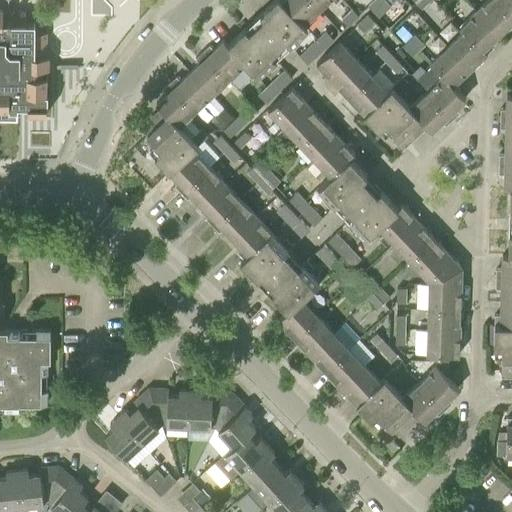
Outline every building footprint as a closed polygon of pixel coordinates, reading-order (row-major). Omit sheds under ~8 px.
[(308,27),(304,24),(282,0),(281,0),(273,0),(228,43),(246,62),(245,63),(257,75),(268,65),(272,70),(301,42),(297,37),(308,27)] [(321,8),(312,0),(282,0),(304,24),(321,8)] [(329,0),(312,0),(321,8),(329,0)] [(386,10),(376,0),(374,0),(370,5),(380,15),(386,10)] [(376,0),(386,10),(392,4),(388,0),(376,0)] [(511,13),(499,0),(486,0),(477,9),(499,33),(509,24),(511,27),(511,13)] [(511,0),(499,0),(511,13),(511,0)] [(348,25),(360,14),(353,8),(342,18),(348,25)] [(0,118),(18,118),(18,105),(28,105),(28,112),(47,113),(47,32),(35,32),(35,23),(26,22),(26,10),(0,9),(0,118)] [(499,33),(477,9),(459,26),(463,31),(465,29),(487,53),(494,46),(490,42),(499,33)] [(365,30),(375,19),(369,13),(359,24),(365,30)] [(470,69),(487,53),(465,29),(463,31),(448,45),(470,69)] [(318,38),(325,46),(334,38),(326,30),(318,38)] [(415,32),(409,38),(420,49),(426,44),(415,32)] [(325,46),(318,38),(309,47),(316,55),(325,46)] [(420,49),(409,38),(403,43),(414,55),(420,49)] [(229,78),(245,63),(246,62),(228,43),(224,39),(214,48),(210,44),(203,50),(229,78)] [(333,80),(356,58),(340,41),(317,63),(333,80)] [(386,60),(393,54),(383,43),(376,50),(386,60)] [(470,69),(448,45),(430,62),(443,75),(444,74),(454,84),(470,69)] [(316,55),(309,47),(300,55),(307,63),(316,55)] [(229,78),(203,50),(196,57),(200,62),(190,71),(212,94),(229,78)] [(393,54),(386,60),(396,70),(403,64),(393,54)] [(348,96),(372,74),(356,58),(333,80),(348,96)] [(276,78),(283,85),(292,77),(285,69),(276,78)] [(212,94),(190,71),(180,80),(176,75),(169,82),(196,110),(212,94)] [(387,90),(372,74),(348,96),(364,113),(387,90)] [(427,90),(453,118),(460,111),(456,107),(466,97),(454,84),(444,74),(443,75),(427,90)] [(392,86),(398,93),(408,83),(402,76),(392,86)] [(267,86),(274,94),(283,85),(276,78),(267,86)] [(196,110),(169,82),(163,88),(167,93),(156,102),(162,109),(179,126),(180,125),(196,110)] [(274,94),(267,86),(258,95),(265,103),(274,94)] [(284,126),(308,103),(291,86),(268,108),(284,126)] [(410,106),(398,93),(392,86),(387,90),(364,113),(379,129),(385,123),(406,145),(421,132),(419,130),(426,124),(426,123),(410,106)] [(427,90),(410,106),(426,123),(426,124),(432,130),(442,120),(446,124),(453,118),(427,90)] [(500,118),(511,117),(511,94),(507,94),(506,108),(500,108),(500,118)] [(323,120),(308,103),(284,126),(300,142),(323,120)] [(194,149),(198,145),(192,138),(180,125),(179,126),(162,109),(156,115),(154,113),(140,126),(161,149),(155,155),(170,171),(194,149)] [(245,109),(234,119),(241,126),(252,116),(245,109)] [(511,140),(511,117),(500,118),(500,127),(506,127),(506,141),(511,140)] [(241,126),(234,119),(224,129),(231,136),(241,126)] [(316,159),(339,137),(323,120),(300,142),(316,159)] [(203,128),(192,138),(198,145),(209,135),(203,128)] [(241,146),(252,136),(245,130),(235,139),(241,146)] [(215,140),(225,151),(231,145),(221,134),(215,140)] [(355,154),(339,137),(316,159),(331,175),(351,158),(355,154)] [(511,140),(506,141),(505,154),(499,154),(499,164),(511,163),(511,140)] [(231,145),(225,151),(234,161),(240,155),(231,145)] [(209,165),(194,149),(170,171),(179,180),(175,184),(181,191),(209,165)] [(255,164),(265,175),(271,169),(262,158),(255,164)] [(381,190),(351,158),(331,175),(319,186),(329,197),(324,201),(352,231),(356,226),(367,237),(379,226),(378,225),(397,207),(381,190)] [(511,163),(499,164),(499,173),(505,173),(504,187),(510,187),(511,187),(511,163)] [(248,170),(258,181),(265,175),(255,164),(248,170)] [(209,165),(181,191),(188,198),(192,194),(201,204),(225,182),(209,165)] [(271,169),(265,175),(274,185),(281,179),(271,169)] [(265,175),(258,181),(268,191),(274,185),(265,175)] [(225,182),(201,204),(210,213),(206,217),(213,224),(240,198),(225,182)] [(297,207),(305,200),(297,191),(289,198),(297,207)] [(233,237),(256,215),(240,198),(213,224),(219,231),(223,227),(233,237)] [(313,209),(305,200),(297,207),(305,216),(313,209)] [(285,219),(293,211),(284,203),(277,210),(285,219)] [(401,203),(397,207),(378,225),(379,226),(394,242),(418,220),(401,203)] [(313,209),(305,216),(313,225),(322,218),(313,209)] [(301,220),(293,211),(285,219),(293,228),(301,220)] [(271,230),(256,215),(233,237),(242,246),(237,250),(244,257),(271,230)] [(301,220),(293,228),(302,236),(309,229),(301,220)] [(418,220),(394,242),(410,258),(433,236),(418,220)] [(271,230),(244,257),(240,260),(288,310),(301,297),(302,298),(319,282),(309,271),(314,267),(307,259),(286,237),(282,242),(271,230)] [(336,248),(344,241),(335,232),(327,240),(336,248)] [(433,236),(410,258),(426,276),(430,272),(430,271),(449,253),(433,236)] [(336,248),(344,257),(352,250),(344,241),(336,248)] [(324,260),(331,253),(323,244),(315,251),(324,260)] [(352,250),(344,257),(352,266),(360,259),(352,250)] [(340,261),(331,253),(324,260),(332,269),(340,261)] [(462,267),(449,253),(430,271),(430,272),(435,277),(435,283),(461,284),(462,267)] [(511,278),(511,254),(509,255),(503,254),(502,268),(496,268),(496,278),(511,278)] [(340,261),(332,269),(340,277),(348,270),(340,261)] [(374,292),(380,285),(370,275),(364,281),(374,292)] [(511,278),(496,278),(496,287),(502,288),(501,301),(511,301),(511,278)] [(367,298),(374,292),(364,281),(348,297),(357,307),(367,298)] [(428,307),(461,308),(461,284),(435,283),(429,283),(428,307)] [(374,292),(384,302),(390,296),(380,285),(374,292)] [(398,301),(407,301),(407,286),(398,286),(398,301)] [(374,292),(367,298),(378,308),(384,302),(374,292)] [(317,314),(302,298),(301,297),(288,310),(278,319),(294,336),(317,314)] [(511,301),(501,301),(501,314),(495,314),(495,323),(511,323),(511,301)] [(460,331),(461,308),(428,307),(428,330),(460,331)] [(317,314),(294,336),(310,353),(333,331),(317,314)] [(396,314),(396,328),(405,328),(405,314),(396,314)] [(511,323),(495,323),(494,345),(502,345),(501,376),(511,376),(511,323)] [(0,408),(19,409),(19,402),(47,402),(47,359),(51,359),(51,329),(0,328),(0,408)] [(405,328),(396,328),(397,343),(405,343),(405,328)] [(460,331),(428,330),(427,353),(459,354),(460,331)] [(333,331),(310,353),(325,369),(349,348),(333,331)] [(381,347),(381,348),(387,342),(378,332),(372,338),(381,347)] [(387,342),(381,348),(391,358),(397,352),(387,342)] [(341,386),(364,364),(349,348),(325,369),(341,386)] [(419,380),(445,408),(452,401),(448,397),(459,387),(448,376),(448,360),(436,359),(436,364),(419,380)] [(380,380),(364,364),(341,386),(357,402),(380,380)] [(384,376),(390,383),(401,373),(394,366),(384,376)] [(403,396),(390,383),(384,376),(380,380),(357,402),(372,419),(378,413),(399,436),(414,422),(412,420),(418,414),(403,396)] [(445,408),(419,380),(403,396),(418,414),(424,420),(434,410),(438,415),(445,408)] [(162,424),(149,387),(135,400),(139,405),(131,413),(126,408),(118,415),(142,442),(159,427),(159,426),(162,424)] [(149,387),(162,424),(163,423),(166,423),(166,424),(189,425),(190,389),(180,388),(179,395),(168,394),(168,388),(149,387)] [(215,426),(232,391),(213,390),(212,396),(201,396),(201,389),(190,389),(189,425),(211,426),(211,425),(215,426)] [(218,429),(232,445),(234,446),(249,433),(256,427),(248,418),(252,413),(232,391),(215,426),(216,426),(218,429)] [(142,442),(118,415),(110,422),(114,427),(106,435),(126,457),(142,442)] [(511,454),(511,416),(507,416),(507,440),(498,439),(497,454),(511,454)] [(499,431),(498,439),(507,440),(507,431),(499,431)] [(230,478),(241,468),(267,444),(260,436),(255,440),(249,433),(234,446),(232,445),(214,461),(230,478)] [(255,484),(277,464),(270,456),(275,452),(267,444),(241,468),(255,484)] [(293,454),(287,459),(291,462),(296,457),(293,454)] [(262,507),(270,500),(296,476),(289,468),(285,472),(277,464),(255,484),(247,491),(262,507)] [(48,502),(59,465),(40,467),(40,473),(29,474),(28,468),(17,469),(21,505),(44,502),(47,502),(48,502)] [(51,505),(60,511),(75,511),(82,503),(88,496),(79,489),(83,484),(59,465),(48,502),(51,504),(51,505)] [(0,507),(21,505),(17,469),(7,470),(7,477),(0,477),(0,507)] [(162,479),(155,471),(146,479),(153,487),(162,479)] [(281,511),(288,511),(307,496),(299,488),(304,484),(296,476),(270,500),(281,511)] [(193,496),(200,504),(208,498),(200,490),(193,496)] [(190,511),(192,511),(200,504),(193,496),(184,505),(190,511)] [(314,504),(307,496),(288,511),(321,511),(326,508),(318,500),(314,504)] [(101,511),(102,511),(94,504),(90,509),(82,503),(75,511),(101,511)]
